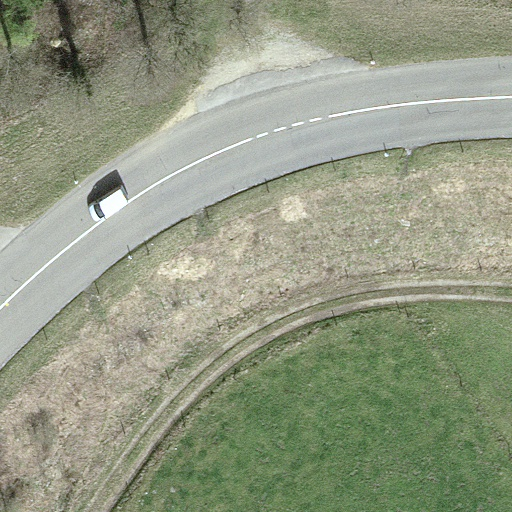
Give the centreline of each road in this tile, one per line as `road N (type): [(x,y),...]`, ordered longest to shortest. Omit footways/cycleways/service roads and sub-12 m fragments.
road 1 (secondary): [(0,306),(116,209),(251,137),(403,103),(511,96)]
road 2 (track): [(94,511),(170,406),(260,331),(359,295),(511,292)]
